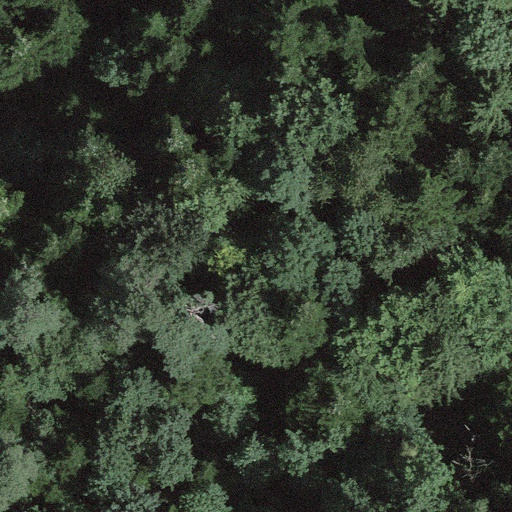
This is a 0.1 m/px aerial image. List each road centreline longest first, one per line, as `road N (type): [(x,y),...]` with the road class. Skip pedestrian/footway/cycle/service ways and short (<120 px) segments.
road 1 (track): [(0,158),(183,0)]
road 2 (track): [(330,511),(511,351)]
